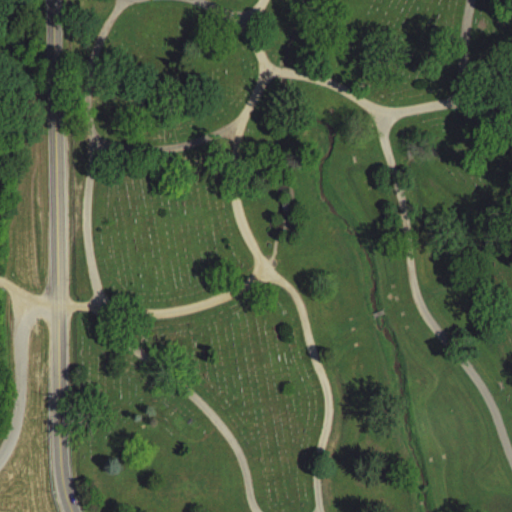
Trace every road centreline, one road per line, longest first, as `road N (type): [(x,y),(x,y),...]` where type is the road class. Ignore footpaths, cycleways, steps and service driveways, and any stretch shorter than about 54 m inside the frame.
road 1 (tertiary): [(58,301),(52,0)]
road 2 (tertiary): [(67,511),(57,452),(58,301)]
road 3 (residential): [(27,310),(19,325),(15,419),(0,455)]
